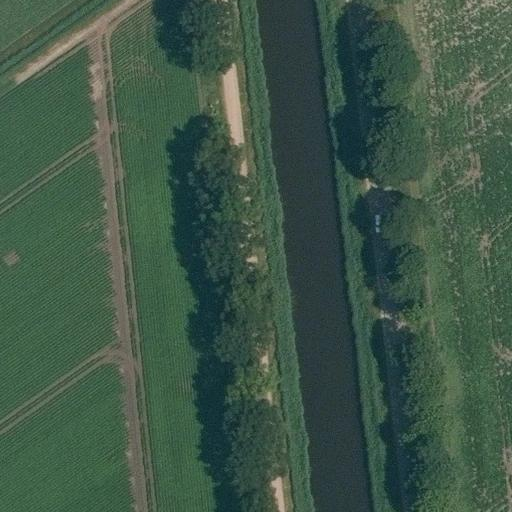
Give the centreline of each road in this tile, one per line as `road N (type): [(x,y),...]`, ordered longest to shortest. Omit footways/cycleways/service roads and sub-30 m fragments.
road 1 (tertiary): [(412,511),(357,0)]
road 2 (unclassified): [(271,511),(216,0)]
